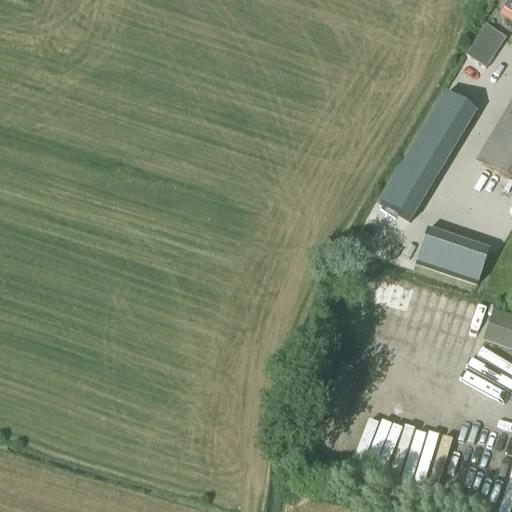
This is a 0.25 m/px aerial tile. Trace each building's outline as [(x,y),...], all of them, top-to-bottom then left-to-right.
[(511,16),(511,0),(506,0),(509,2),(503,11),(511,16)] [(485,29),(466,59),(485,72),(505,42),(485,29)] [(444,97),(378,206),(409,226),(475,116),(444,97)] [(511,105),(476,166),(511,187),(511,105)] [(426,233),(415,267),(475,287),(487,253),(426,233)] [(511,323),(494,318),(485,344),(511,353),(511,323)]
